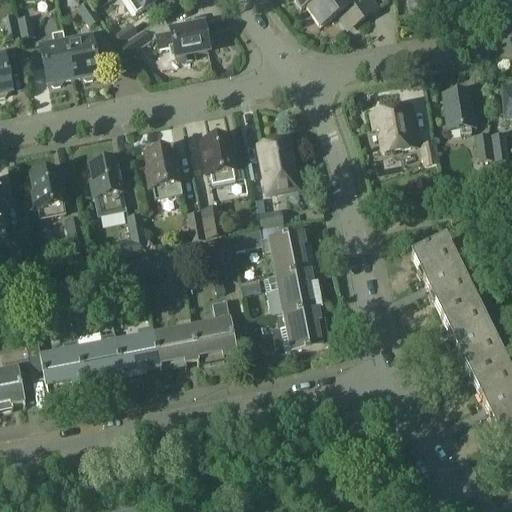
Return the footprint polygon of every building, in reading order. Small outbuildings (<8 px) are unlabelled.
[(123,0),(135,18),(143,13),(162,0),(123,0)] [(305,10),(318,0),(290,0),(300,14),(305,10)] [(318,0),(305,10),(319,31),(337,19),(347,34),(376,14),(366,0),(318,0)] [(408,0),(410,21),(441,17),(438,0),(408,0)] [(466,0),(468,14),(498,10),(496,0),(466,0)] [(88,31),(98,24),(87,7),(77,14),(88,31)] [(6,47),(18,44),(13,20),(1,22),(6,47)] [(22,43),(34,41),(30,21),(18,23),(22,43)] [(114,40),(119,48),(136,38),(130,29),(114,40)] [(206,41),(205,41),(202,30),(170,36),(170,38),(156,40),(158,52),(172,50),(175,61),(177,61),(178,67),(193,64),(192,58),(207,55),(207,52),(208,52),(209,51),(210,50),(210,49),(211,48),(211,46),(210,45),(210,44),(209,43),(208,42),(207,42),(206,41)] [(142,35),(120,50),(128,62),(150,47),(142,35)] [(72,85),(65,48),(62,36),(51,38),(53,50),(40,52),(47,90),(51,89),(53,91),(60,90),(61,87),(72,85)] [(90,43),(65,48),(72,85),(83,82),(86,85),(92,83),(94,80),(97,80),(90,43)] [(0,60),(0,101),(4,100),(6,97),(9,97),(2,60),(0,60)] [(511,125),(511,92),(501,93),(503,126),(511,125)] [(470,132),(474,132),(469,97),(457,98),(454,96),(448,97),(446,100),(443,100),(447,135),(460,133),(461,139),(471,137),(470,132)] [(384,156),(415,150),(407,111),(372,118),(375,132),(379,131),(384,156)] [(479,165),(492,163),(489,138),(476,140),(479,165)] [(496,165),(508,163),(505,138),(492,139),(496,165)] [(214,143),(212,144),(201,146),(207,180),(209,180),(211,190),(235,186),(233,175),(235,175),(228,141),(225,142),(224,141),(222,141),(220,141),(218,141),(217,141),(215,142),(214,143)] [(258,150),(268,198),(284,195),(281,180),(294,177),(291,159),(287,159),(284,145),(280,145),(280,143),(269,145),(270,148),(258,150)] [(421,171),(433,169),(429,147),(417,150),(421,171)] [(149,156),(147,158),(145,158),(148,176),(146,176),(149,193),(152,193),(155,204),(180,199),(178,187),(180,187),(176,165),(173,166),(171,153),(159,155),(157,155),(156,154),(154,154),(153,154),(151,155),(150,155),(149,156)] [(97,222),(125,216),(115,163),(104,165),(101,163),(95,164),(93,167),(89,168),(93,185),(90,186),(97,222)] [(52,221),(64,219),(62,208),(63,208),(56,175),(45,177),(42,175),(35,176),(34,179),(31,179),(34,196),(31,196),(34,213),(50,210),(52,221)] [(200,214),(205,245),(228,241),(222,210),(200,214)] [(261,234),(283,231),(280,216),(259,219),(261,234)] [(191,247),(203,245),(199,217),(186,219),(191,247)] [(127,222),(131,245),(121,248),(123,261),(147,256),(139,220),(127,222)] [(70,230),(72,240),(67,241),(72,269),(87,266),(83,245),(79,228),(70,230)] [(275,282),(315,274),(310,248),(305,249),(302,237),(261,245),(259,236),(232,241),(235,257),(262,252),(263,259),(271,257),(275,281),(275,282)] [(13,262),(25,260),(21,240),(9,243),(13,262)] [(426,292),(441,323),(474,307),(444,245),(411,261),(426,292)] [(270,321),(275,320),(282,319),(283,320),(322,312),(317,286),(312,287),(310,275),(315,274),(275,282),(275,281),(263,284),(270,321)] [(242,299),(261,296),(259,284),(239,288),(242,299)] [(212,308),(214,318),(216,326),(191,331),(198,369),(224,364),(223,360),(236,357),(226,306),(212,308)] [(504,368),(474,307),(441,323),(456,353),(471,384),(504,368)] [(282,319),(275,320),(277,334),(285,332),(290,357),(329,350),(324,324),(320,324),(317,313),(322,312),(283,320),(282,319)] [(153,338),(160,377),(186,372),(185,367),(196,365),(197,370),(198,369),(191,331),(190,323),(177,326),(178,333),(154,338),(153,338)] [(247,329),(234,331),(239,356),(252,353),(248,329),(247,329)] [(153,338),(154,338),(152,331),(139,333),(140,341),(116,345),(115,345),(122,384),(148,379),(147,374),(159,372),(159,377),(160,377),(153,338)] [(115,345),(116,345),(114,338),(101,340),(102,348),(78,352),(77,352),(84,391),(110,386),(109,382),(121,380),(121,384),(122,384),(115,345)] [(84,391),(77,352),(78,352),(76,344),(63,347),(64,355),(39,360),(46,399),(72,394),(72,389),(83,387),(84,391)] [(0,415),(11,413),(10,409),(23,406),(15,365),(2,367),(3,375),(0,375),(0,415)] [(511,440),(511,383),(504,368),(471,384),(486,414),(501,446),(511,440)]
